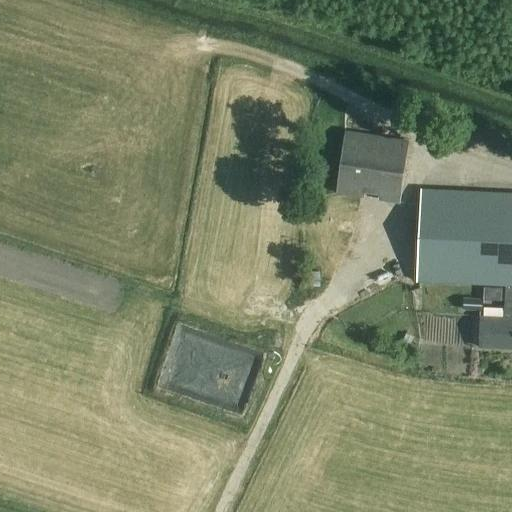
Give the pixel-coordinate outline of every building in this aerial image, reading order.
[(347,132),(338,196),(400,205),(409,141),(347,132)] [(511,350),(511,193),(422,189),(418,282),(507,286),(505,319),(482,318),(480,349),(511,350)] [(351,207),(336,225),(348,235),(363,217),(351,207)] [(383,308),(373,328),(396,339),(406,319),(383,308)] [(476,308),(476,318),(497,318),(497,308),(476,308)]
